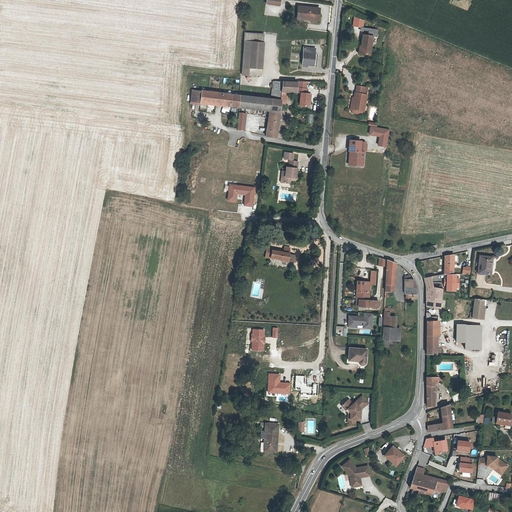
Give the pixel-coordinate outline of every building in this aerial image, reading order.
[(309,17),(319,19),(321,9),(300,6),(298,19),(309,20),(309,17)] [(244,34),(242,73),(261,74),(263,34),(244,34)] [(363,35),(361,47),(363,48),(363,54),(371,55),(372,51),(373,36),(363,35)] [(305,48),(303,66),(309,67),(309,66),(314,66),(316,49),(305,48)] [(282,90),(287,91),(297,92),(297,87),(298,83),(283,81),(282,90)] [(281,83),(274,82),(273,94),(279,95),(281,83)] [(352,97),(350,110),(353,110),(352,113),(358,114),(359,111),(362,112),(365,94),(364,94),(366,87),(354,85),(353,92),(354,92),(357,93),(356,98),(353,98),(352,97)] [(307,88),(306,88),(297,87),(297,92),(301,93),(300,105),(309,106),(310,93),(307,93),(307,88)] [(213,103),(215,93),(190,89),(189,94),(193,95),(193,101),(213,103)] [(237,106),(238,95),(221,93),(220,104),(237,106)] [(238,95),(237,106),(251,108),(252,97),(238,95)] [(257,98),(256,109),(265,110),(264,114),(268,114),(269,99),(257,98)] [(269,99),(268,114),(265,134),(276,136),(280,104),(280,100),(269,99)] [(246,131),(246,113),(238,113),(237,130),(246,131)] [(370,126),(369,126),(367,135),(372,135),(375,133),(378,136),(376,145),(384,146),(387,129),(374,127),(370,126)] [(359,142),(349,141),(349,146),(347,146),(346,152),(349,152),(351,152),(350,154),(349,154),(348,160),(350,160),(350,166),(360,166),(361,152),(358,152),(358,143),(359,142)] [(289,180),(293,150),(285,149),(284,156),(290,156),(289,163),(286,163),(286,167),(285,173),(282,173),(281,179),(289,180)] [(293,150),(289,180),(290,180),(290,176),(290,174),(296,175),(298,158),(293,157),(294,150),(293,150)] [(269,259),(270,258),(294,262),(295,255),(288,254),(289,247),(283,246),(282,252),(271,250),(271,248),(267,247),(265,258),(269,259)] [(444,270),(453,270),(452,251),(443,253),(444,270)] [(478,254),(475,271),(488,272),(490,256),(478,254)] [(385,259),(384,283),(393,284),(394,263),(385,259)] [(470,275),(470,267),(462,266),(462,274),(470,275)] [(420,275),(425,285),(439,286),(439,275),(444,275),(444,270),(420,275)] [(444,270),(444,275),(444,285),(453,285),(453,270),(444,270)] [(358,294),(357,300),(368,301),(369,290),(366,290),(367,282),(356,282),(355,293),(358,294)] [(413,297),(413,285),(403,285),(403,288),(407,288),(407,291),(405,291),(404,294),(403,294),(403,297),(413,297)] [(439,286),(425,285),(425,301),(439,304),(439,286)] [(473,296),(470,315),(482,316),(485,297),(473,296)] [(425,329),(425,350),(439,350),(438,344),(435,344),(435,331),(436,331),(436,317),(434,317),(434,313),(428,313),(428,309),(425,309),(425,329)] [(388,310),(382,310),(382,313),(380,340),(380,344),(388,344),(388,342),(391,342),(391,338),(398,339),(398,326),(394,325),(394,315),(388,315),(388,310)] [(371,329),(372,313),(364,313),(363,317),(357,316),(349,316),(348,327),(356,327),(356,325),(360,325),(361,322),(363,322),(363,328),(371,329)] [(464,338),(465,321),(456,320),(455,338),(464,338)] [(481,322),(466,321),(465,345),(480,346),(481,322)] [(343,327),(336,327),(335,336),(343,337),(343,327)] [(359,364),(360,364),(361,365),(362,365),(363,364),(364,363),(365,362),(365,361),(366,350),(349,348),(348,361),(358,361),(358,362),(358,363),(359,364)] [(440,375),(426,375),(427,404),(435,404),(434,379),(440,378),(440,375)] [(452,393),(452,400),(462,395),(462,390),(452,393)] [(349,399),(342,405),(346,410),(347,409),(351,412),(350,419),(356,419),(360,419),(361,415),(359,415),(360,411),(361,410),(361,409),(368,402),(362,395),(353,403),(349,399)] [(439,406),(441,414),(449,412),(447,402),(439,406)] [(347,409),(346,410),(349,413),(348,423),(356,423),(356,419),(350,419),(351,412),(347,409)] [(497,410),(495,421),(509,423),(511,413),(497,410)] [(449,412),(441,414),(442,421),(425,424),(425,431),(452,426),(449,412)] [(274,433),(276,433),(276,425),(266,425),(265,452),(273,453),(274,433)] [(426,439),(423,448),(434,446),(435,455),(442,454),(442,452),(448,451),(447,440),(434,441),(433,438),(426,439)] [(471,443),(459,441),(458,451),(470,452),(471,443)] [(393,446),(385,456),(396,465),(404,455),(393,446)] [(486,457),(478,456),(477,465),(485,466),(485,464),(489,464),(495,465),(501,471),(506,465),(499,458),(496,458),(496,456),(487,454),(486,457)] [(470,458),(461,457),(460,463),(459,471),(471,473),(473,462),(469,462),(470,458)] [(349,480),(351,487),(358,485),(356,479),(356,477),(355,473),(357,473),(357,475),(366,473),(364,466),(352,468),(345,460),(337,467),(346,476),(346,481),(349,480)] [(429,461),(428,465),(442,469),(443,466),(429,461)] [(499,473),(501,471),(495,465),(489,464),(499,473)] [(445,481),(416,473),(411,488),(434,495),(436,490),(445,493),(446,489),(443,488),(445,481)] [(502,494),(490,492),(488,499),(500,501),(502,494)] [(473,509),(474,500),(459,496),(457,505),(473,509)]
